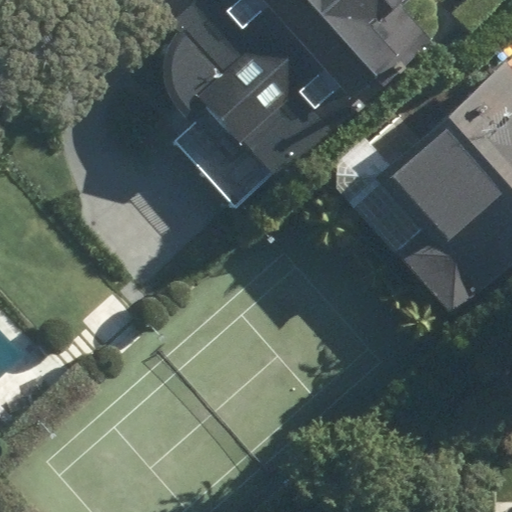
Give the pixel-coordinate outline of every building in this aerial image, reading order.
[(208,0),(182,23),(176,86),(192,108),(203,100),(307,9),(299,0),(208,0)] [(299,0),(307,9),(203,100),(213,108),(246,144),(339,64),(362,89),(446,36),(421,6),(425,0),(299,0)] [(511,276),(511,59),(402,160),(510,278),(511,276)] [(362,89),(339,64),(246,144),(279,181),(371,100),(362,89)] [(246,144),(213,108),(179,142),(245,208),(279,181),(246,144)]
